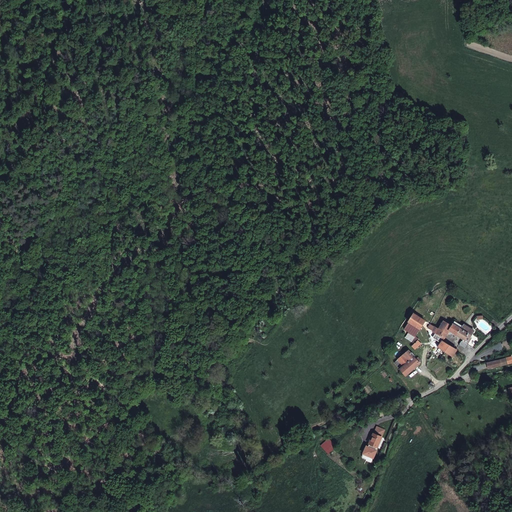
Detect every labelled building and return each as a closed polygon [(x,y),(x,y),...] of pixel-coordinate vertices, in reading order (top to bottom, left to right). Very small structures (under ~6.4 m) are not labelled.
[(425,321),(414,313),(408,322),(419,329),(424,321),(425,321)] [(451,326),(443,321),(439,328),(447,333),(449,330),(451,326)] [(419,329),(408,322),(404,329),(408,332),(415,337),(415,336),(419,329)] [(460,329),(452,324),(451,326),(449,330),(456,334),(460,329)] [(474,330),(464,325),(460,329),(468,333),(464,339),(463,339),(462,341),(467,344),(470,339),(470,337),(474,330)] [(447,333),(439,328),(434,326),(431,331),(441,336),(444,338),(447,333)] [(468,333),(460,329),(456,334),(463,339),(464,339),(468,333)] [(415,337),(408,332),(405,337),(411,342),(415,337)] [(421,343),(417,340),(414,344),(413,343),(412,344),(413,345),(412,346),(415,349),(421,343)] [(457,350),(443,341),(442,340),(437,347),(445,352),(452,357),(457,350)] [(414,357),(408,350),(394,362),(400,369),(414,357)] [(421,361),(418,357),(416,359),(414,357),(400,369),(405,376),(420,363),(419,362),(421,361)] [(499,359),(487,363),(488,369),(501,366),(499,359)] [(377,447),(381,437),(373,433),(369,444),(377,447)] [(328,454),(336,446),(329,438),(321,445),(328,454)]
